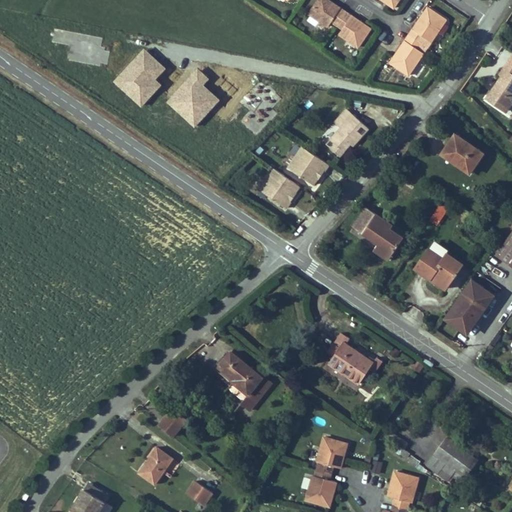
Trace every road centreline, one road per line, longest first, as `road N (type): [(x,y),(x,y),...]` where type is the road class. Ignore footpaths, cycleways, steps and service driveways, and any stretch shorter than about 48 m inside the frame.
road 1 (tertiary): [(286,249),(112,406),(27,511)]
road 2 (secondary): [(0,56),(286,249)]
road 3 (residential): [(293,254),(447,84),(491,20)]
road 4 (secondary): [(293,254),(463,368)]
